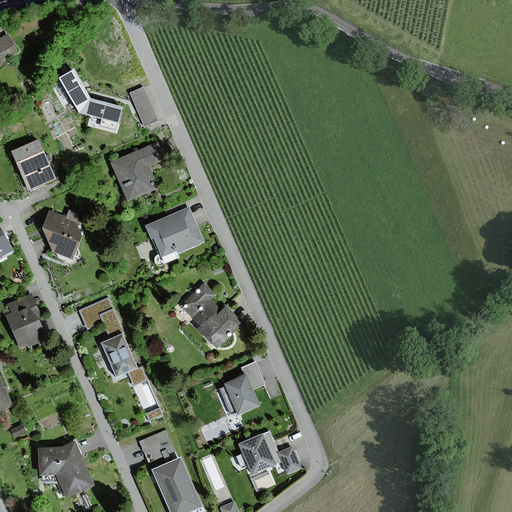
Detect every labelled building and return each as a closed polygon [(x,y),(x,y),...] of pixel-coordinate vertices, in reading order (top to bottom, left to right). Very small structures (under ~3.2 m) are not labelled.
[(8,34),(0,38),(0,52),(1,53),(3,59),(19,51),(8,34)] [(80,112),(91,97),(84,85),(75,68),(59,77),(80,112)] [(144,87),(130,93),(136,106),(150,100),(144,87)] [(105,101),(91,97),(80,112),(120,123),(125,106),(105,101)] [(150,100),(136,106),(138,110),(139,113),(153,107),(152,104),(150,100)] [(153,107),(139,113),(144,126),(158,121),(153,107)] [(40,139),(13,150),(29,190),(56,178),(40,139)] [(157,142),(112,162),(129,199),(158,187),(149,167),(165,160),(157,142)] [(190,206),(146,224),(152,238),(155,237),(163,256),(177,250),(178,253),(205,242),(190,206)] [(66,218),(50,210),(44,227),(53,251),(73,259),(82,236),(76,222),(81,220),(78,213),(69,209),(66,218)] [(0,257),(14,250),(0,224),(0,257)] [(163,265),(159,254),(157,255),(156,256),(155,258),(155,261),(155,262),(157,264),(158,265),(160,265),(161,265),(163,265)] [(219,258),(210,261),(215,273),(224,270),(219,258)] [(216,295),(204,283),(181,306),(198,323),(198,328),(218,348),(243,323),(226,306),(223,309),(213,299),(216,295)] [(11,311),(5,313),(20,348),(27,345),(29,347),(49,338),(39,315),(42,313),(33,292),(7,303),(11,311)] [(109,298),(80,311),(89,330),(105,322),(117,317),(109,298)] [(124,332),(117,317),(105,322),(111,338),(124,332)] [(111,338),(101,342),(117,377),(128,372),(139,368),(124,332),(111,338)] [(244,366),(246,373),(253,389),(265,384),(256,361),(244,366)] [(139,368),(128,372),(134,385),(148,379),(142,366),(139,368)] [(0,373),(0,411),(13,405),(0,373)] [(246,373),(224,383),(225,386),(220,388),(231,414),(237,411),(239,414),(260,405),(253,389),(246,373)] [(160,408),(146,414),(149,421),(163,414),(160,408)] [(23,423),(11,428),(16,438),(27,433),(23,423)] [(166,429),(140,441),(150,462),(176,449),(166,429)] [(269,430),(239,444),(253,475),(283,462),(278,452),(269,430)] [(65,445),(39,447),(41,475),(56,474),(67,497),(95,485),(76,439),(65,445)] [(293,446),(278,452),(283,462),(288,473),(302,467),(293,446)] [(242,470),(249,467),(244,455),(237,458),(242,470)] [(181,458),(152,471),(169,511),(192,511),(202,508),(181,458)] [(277,485),(270,471),(252,479),(259,493),(277,485)] [(238,511),(234,501),(220,507),(222,511),(238,511)]
